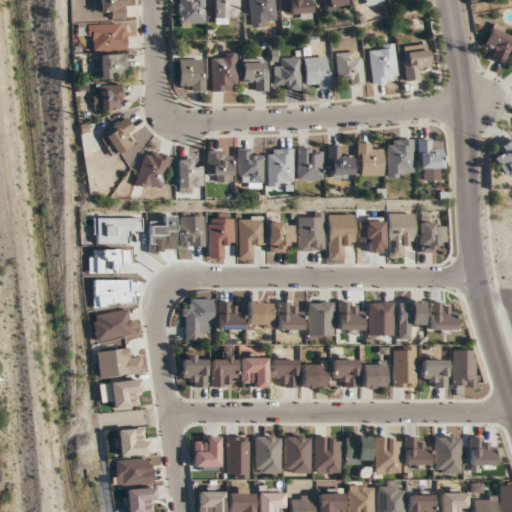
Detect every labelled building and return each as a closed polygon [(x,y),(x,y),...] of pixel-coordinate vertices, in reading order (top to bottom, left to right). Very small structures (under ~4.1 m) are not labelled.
[(99,0),(100,18),(124,18),(123,0),(99,0)] [(204,0),(177,0),(177,26),(204,26),(204,0)] [(212,0),(213,23),(229,23),(229,13),(238,13),(238,0),(212,0)] [(274,25),(273,0),(247,0),(249,26),(274,25)] [(310,17),(309,0),(284,0),(285,18),(310,17)] [(320,0),(322,8),(345,5),(344,0),(320,0)] [(87,51),(125,51),(125,24),(87,24),(87,51)] [(489,59),(503,64),(511,41),(511,34),(492,26),(484,45),(493,49),(489,59)] [(418,69),(428,68),(426,45),(402,47),(405,81),(419,79),(418,69)] [(397,81),(394,46),(368,48),(371,83),(397,81)] [(347,85),(361,85),(361,53),(336,53),(336,76),(347,75),(347,85)] [(210,91),(237,91),(237,54),(210,54),(210,91)] [(100,55),(100,78),(126,78),(126,55),(100,55)] [(300,90),(300,58),(275,58),(275,83),(281,83),(281,90),(300,90)] [(304,58),(304,88),(329,88),(329,58),(304,58)] [(204,59),(178,59),(178,90),(204,90),(204,59)] [(242,80),(253,80),(253,91),(267,91),(267,60),(242,60),(242,80)] [(99,110),(123,110),(123,85),(99,85),(99,110)] [(125,136),(134,129),(126,118),(100,137),(114,156),(131,144),(125,136)] [(386,139),(386,177),(412,177),(412,139),(386,139)] [(440,150),(430,150),(430,139),(417,139),(417,182),(440,182),(440,150)] [(504,178),(511,175),(511,140),(498,145),(502,156),(496,158),(504,178)] [(382,176),(382,144),(355,144),(355,176),(382,176)] [(351,178),(351,156),(341,156),(341,146),(327,146),(327,178),(351,178)] [(158,193),(170,157),(145,149),(134,184),(158,193)] [(292,186),(292,149),(266,149),(266,186),(292,186)] [(296,149),(296,180),(322,180),(322,149),(296,149)] [(262,187),(262,157),(253,157),(253,150),(236,150),(236,177),(245,177),(245,187),(262,187)] [(215,182),(231,182),(231,159),(224,159),(224,152),(206,152),(206,174),(215,174),(215,182)] [(176,187),(202,187),(202,167),(193,167),(193,158),(176,158),(176,187)] [(388,213),(388,259),(405,259),(405,247),(414,247),(414,213),(388,213)] [(355,214),(328,214),(328,261),(346,261),(346,247),(355,247),(355,214)] [(237,258),(254,258),(254,247),(264,247),(264,216),(237,216),(237,258)] [(295,222),(268,222),(268,252),(284,252),(284,243),(295,243),(295,222)] [(435,254),(435,243),(445,243),(445,223),(419,223),(418,254),(435,254)] [(181,340),(202,340),(202,331),(213,331),(213,299),(181,299),(181,340)] [(234,301),(216,301),(216,330),(242,330),(242,310),(234,310),(234,301)] [(272,301),(246,301),(246,329),(273,328),(272,301)] [(276,333),(301,333),(301,311),(292,311),(292,301),(276,301),(276,333)] [(306,338),(332,338),(332,301),(306,301),(306,338)] [(353,311),(353,301),(336,301),(336,331),(361,331),(361,311),(353,311)] [(366,338),(393,338),(393,302),(366,302),(366,338)] [(422,302),(396,302),(396,339),(410,339),(410,327),(422,327),(422,302)] [(454,313),(445,313),(445,302),(427,302),(427,333),(454,333),(454,313)] [(95,342),(131,335),(127,310),(90,316),(95,342)] [(392,388),(416,388),(416,347),(392,347),(392,388)] [(130,358),(129,348),(95,351),(98,378),(142,373),(141,357),(130,358)] [(451,387),(473,387),(473,350),(451,350),(451,387)] [(207,387),(207,354),(180,354),(180,378),(189,378),(189,387),(207,387)] [(240,387),(267,387),(267,357),(240,357),(240,387)] [(210,387),(235,387),(235,358),(210,358),(210,387)] [(296,359),(271,359),(271,380),(274,380),(274,387),(296,387),(296,359)] [(356,387),(356,359),(331,359),(331,378),(339,378),(339,387),(356,387)] [(446,360),(421,360),(421,379),(429,379),(429,388),(446,388),(446,360)] [(327,387),(327,363),(300,363),(300,387),(327,387)] [(360,387),(386,387),(386,364),(360,364),(360,387)] [(111,408),(141,405),(139,380),(108,382),(111,408)] [(147,429),(117,429),(117,455),(147,455),(147,429)] [(279,435),(254,435),(254,473),(279,473),(279,435)] [(433,473),(460,473),(460,435),(433,435),(433,473)] [(284,473),(309,473),(309,436),(284,436),(284,473)] [(421,446),(421,436),(404,436),(404,466),(429,466),(429,446),(421,446)] [(468,436),(468,466),(496,466),(496,446),(487,446),(487,436),(468,436)] [(192,437),(192,471),(218,471),(218,437),(192,437)] [(248,437),(225,437),(225,477),(248,477),(248,437)] [(339,473),(339,437),(314,437),(314,473),(339,473)] [(369,437),(344,437),(344,464),(369,464),(369,437)] [(399,437),(374,437),(374,475),(399,475),(399,437)] [(149,459),(114,460),(114,486),(150,484),(149,459)] [(511,511),(511,484),(497,485),(498,496),(469,497),(469,511),(494,511),(511,511)] [(373,511),(373,486),(347,486),(346,511),(373,511)] [(403,511),(403,486),(377,486),(376,511),(403,511)] [(153,511),(153,489),(125,489),(125,511),(153,511)] [(222,511),(223,491),(197,491),(197,511),(222,511)] [(252,511),(253,491),(228,491),(227,511),(252,511)] [(257,511),(282,511),(282,491),(257,491),(257,511)] [(438,511),(465,511),(465,491),(439,491),(438,511)] [(317,511),(343,511),(344,493),(317,493),(317,511)] [(433,511),(433,495),(407,495),(406,511),(433,511)] [(312,511),(313,496),(287,496),(287,511),(312,511)]
